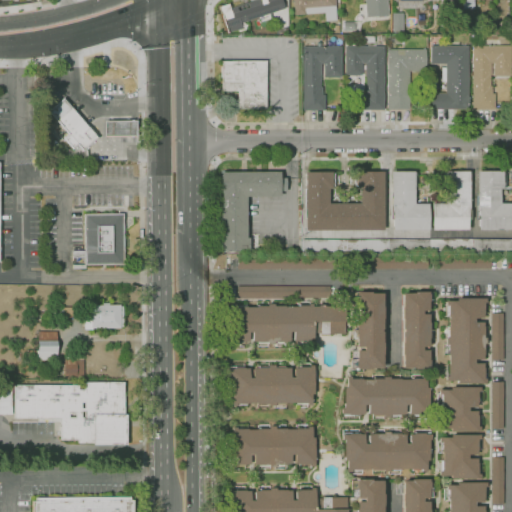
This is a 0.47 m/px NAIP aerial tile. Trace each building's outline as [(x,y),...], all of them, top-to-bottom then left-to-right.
[(227,34),(219,11),(253,0),(281,0),(284,8),(240,23),(242,28),(227,34)] [(325,21),(324,13),(294,15),(292,0),(334,0),(336,20),(325,21)] [(365,17),(364,0),(387,0),(388,15),(365,17)] [(392,33),(392,13),(403,13),(403,33),(392,33)] [(359,31),(343,30),(343,21),(360,22),(359,31)] [(468,109),(430,109),(430,93),(445,93),(445,82),(441,82),(441,67),(445,67),(445,64),(430,64),(430,46),(467,45),(468,109)] [(494,109),(472,109),(471,46),(510,45),(511,76),(493,76),(493,63),(490,64),(491,75),(490,75),(490,86),(491,86),(491,93),(494,93),(494,109)] [(324,110),(302,111),(302,46),(340,46),(340,77),(323,77),(323,64),(320,64),(320,87),(321,87),(321,95),(324,95),(324,110)] [(383,110),(361,110),(361,94),(364,94),(364,87),(365,87),(365,77),(364,77),(364,64),(361,64),(361,75),(344,75),(344,46),(383,46),(383,110)] [(409,109),(387,109),(387,49),(426,49),(426,71),(409,71),(409,109)] [(266,109),(237,109),(237,91),(221,91),(221,61),(265,61),(266,109)] [(82,151),(77,145),(72,149),(62,138),(67,134),(48,112),(63,99),(97,138),(82,151)] [(105,136),(105,122),(136,121),(136,135),(105,136)] [(428,230),(392,230),(392,219),(390,219),(390,192),(391,192),(391,172),(413,171),(413,173),(415,172),(415,186),(413,186),(414,204),(427,204),(428,230)] [(468,229),(432,230),(432,204),(446,204),(446,179),(443,179),(443,172),(446,172),(468,171),(469,210),(470,210),(470,219),(468,219),(468,229)] [(511,230),(478,230),(478,219),(476,219),(476,208),(476,171),(502,171),(502,173),(504,173),(504,185),(503,185),(503,189),(499,189),(500,203),(511,203),(511,230)] [(248,251),(220,251),(220,206),(221,206),(221,193),(221,172),(280,172),(280,178),(286,178),(286,191),(280,191),(280,196),(246,196),(246,238),(248,238),(248,251)] [(383,230),(305,230),(305,172),(331,172),(331,173),(333,173),(333,188),(328,188),(328,203),(359,203),(359,188),(356,188),(356,172),(382,172),(383,230)] [(72,269),(72,264),(85,264),(84,257),(72,258),(72,251),(84,251),(84,214),(123,213),(124,264),(85,265),(85,269),(72,269)] [(511,250),(302,251),(302,239),(511,239),(511,250)] [(330,269),(237,269),(237,258),(330,258),(330,269)] [(426,269),(357,269),(357,258),(426,258),(426,269)] [(490,269),(432,269),(432,258),(490,258),(490,269)] [(329,298),(237,298),(237,286),(329,286),(329,298)] [(371,369),(357,369),(357,368),(350,368),(350,359),(356,359),(356,350),(363,350),(363,347),(356,347),(356,339),(355,339),(355,337),(354,337),(354,331),(356,331),(356,314),(363,314),(363,311),(356,311),(356,299),(354,299),(354,294),(356,294),(356,292),(382,292),(383,368),(371,368),(371,369)] [(428,369),(414,369),(414,368),(402,368),(402,354),(401,354),(401,343),(402,343),(402,332),(403,332),(403,330),(402,330),(402,319),(401,319),(401,306),(402,306),(402,292),(428,292),(428,310),(422,310),(422,314),(428,314),(428,359),(429,359),(429,366),(428,366),(428,369)] [(457,383),(457,380),(445,380),(445,376),(446,376),(446,365),(448,365),(448,355),(448,354),(445,354),(445,337),(448,337),(448,305),(445,305),(445,301),(456,301),(456,298),(485,298),(485,303),(482,303),(482,318),(473,318),(473,321),(482,321),(483,359),(473,359),(473,363),(483,363),(483,378),(485,378),(485,383),(457,383)] [(91,330),(84,330),(83,305),(102,305),(102,303),(108,303),(108,305),(119,305),(119,306),(122,306),(122,326),(119,326),(119,328),(91,328),(91,330)] [(308,344),(308,342),(297,342),(293,342),(293,331),(289,332),(289,341),(285,341),(256,342),(256,341),(252,341),(252,332),(248,332),(248,341),(244,341),(244,342),(232,342),(232,341),(231,341),(231,304),(235,304),(235,307),(246,306),(246,307),(256,307),(256,306),(267,306),(267,304),(274,304),(274,306),(285,306),(285,307),(297,307),(297,306),(308,306),(308,303),(312,303),(312,306),(318,306),(318,305),(344,305),(344,334),(319,334),(319,333),(312,333),(312,344),(308,344)] [(73,317),(62,318),(62,317),(49,317),(49,308),(63,308),(63,307),(73,307),(73,317)] [(502,360),(491,360),(491,313),(502,313),(502,360)] [(56,360),(26,360),(26,350),(37,350),(37,341),(37,332),(56,332),(56,360)] [(126,360),(126,354),(128,354),(128,351),(130,351),(135,351),(135,349),(134,349),(134,342),(140,342),(140,359),(126,360)] [(83,379),(62,379),(62,377),(56,377),(56,368),(63,368),(63,363),(64,363),(64,359),(75,359),(75,354),(83,354),(83,379)] [(268,406),(268,403),(236,404),(236,406),(232,406),(231,395),(229,395),(229,374),(226,374),(226,369),(233,369),(233,368),(244,368),(249,368),(249,378),(252,378),(252,368),(257,368),(268,367),(268,365),(274,365),(274,367),(285,367),(285,368),(289,368),(290,377),(293,377),(293,368),(297,368),(297,367),(308,367),(308,365),(314,365),(314,394),(311,394),(311,405),(307,405),(307,403),(274,403),(274,406),(268,406)] [(389,418),(382,418),(382,415),(371,415),(371,414),(367,414),(367,405),(363,405),(363,414),(359,414),(359,415),(348,415),(348,414),(341,414),(341,409),(343,409),(343,388),(346,388),(346,376),(350,376),(350,379),(383,379),(383,377),(389,377),(389,379),(400,379),(410,379),(421,379),(421,376),(425,376),(425,388),(429,388),(429,415),(408,415),(408,405),(404,405),(404,415),(389,415),(389,418)] [(126,445),(93,445),(93,443),(77,443),(77,440),(60,440),(59,418),(14,418),(13,385),(78,385),(78,390),(84,390),(84,382),(123,382),(124,414),(126,414),(126,445)] [(502,429),(490,428),(491,382),(502,382),(502,429)] [(479,431),(450,431),(450,429),(441,429),(441,405),(440,405),(440,394),(438,394),(438,390),(450,390),(450,387),(479,387),(479,392),(477,392),(477,407),(467,407),(467,411),(477,411),(477,426),(479,426),(479,431)] [(310,466),(310,464),(294,465),(294,455),(290,455),(290,465),(256,465),(256,464),(253,464),(253,455),(249,455),(249,464),(244,464),(244,465),(231,466),(230,438),(232,438),(232,427),(236,427),(236,429),(247,429),(247,430),(257,430),(257,429),(286,429),(296,429),(296,428),(307,428),(307,426),(311,426),(311,437),(314,437),(314,466),(310,466)] [(426,472),(421,472),(421,469),(350,470),(350,472),(346,472),(346,460),(344,461),(343,440),(342,440),(341,434),(348,434),(359,434),(363,434),(363,444),(367,444),(367,434),(372,434),(372,433),(400,433),(400,434),(405,434),(405,444),(409,444),(409,434),(413,434),(413,433),(428,433),(428,460),(426,460),(426,472)] [(479,478),(450,479),(450,476),(438,476),(438,471),(440,471),(440,460),(442,460),(442,453),(441,453),(441,452),(440,452),(440,442),(438,442),(438,437),(450,437),(450,435),(479,435),(479,439),(476,439),(476,455),(467,455),(467,458),(477,458),(477,474),(479,474),(479,478)] [(503,504),(491,504),(491,457),(503,457),(503,504)] [(382,511),(354,511),(354,510),(356,510),(356,502),(363,502),(363,498),(356,498),(356,488),(356,482),(356,479),(371,479),(371,480),(382,480),(382,481),(382,511)] [(402,511),(402,506),(401,506),(401,494),(402,494),(402,480),(411,481),(411,479),(428,479),(428,487),(431,487),(431,498),(422,498),(422,501),(429,501),(429,511),(402,511)] [(446,511),(447,511),(448,511),(448,500),(446,500),(446,485),(456,485),(456,482),(486,482),(486,487),(483,487),(483,502),(474,502),(474,506),(483,506),(483,511),(446,511)] [(232,511),(232,501),(228,501),(228,491),(234,491),(245,490),(245,491),(250,491),(250,501),(253,501),(253,491),(258,491),(258,490),(286,490),(290,490),(291,500),(295,500),(295,490),(299,490),(310,489),(310,488),(314,488),(314,498),(321,498),(321,497),(330,497),(346,497),(346,511),(232,511)] [(32,511),(32,501),(35,501),(35,498),(129,497),(129,500),(132,500),(132,511),(32,511)]
